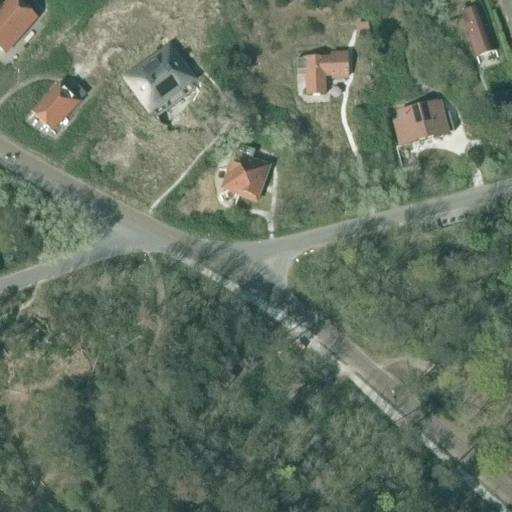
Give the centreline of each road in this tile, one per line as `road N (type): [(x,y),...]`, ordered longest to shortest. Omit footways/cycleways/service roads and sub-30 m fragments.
road 1 (unclassified): [(511,495),(238,271)]
road 2 (unclassified): [(511,185),(294,242),(238,271)]
road 3 (unclassified): [(135,221),(0,146)]
road 4 (unclassified): [(135,221),(122,240),(94,255),(0,287)]
